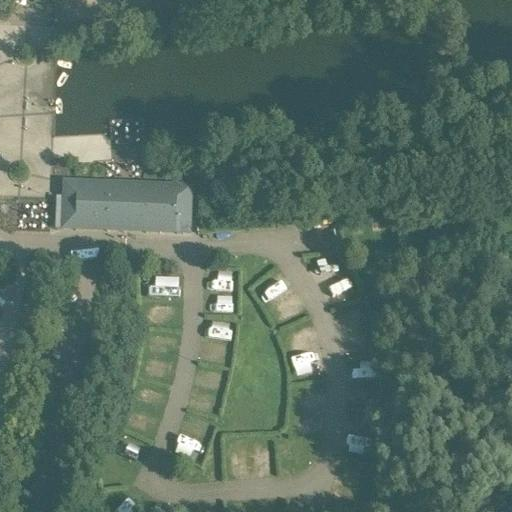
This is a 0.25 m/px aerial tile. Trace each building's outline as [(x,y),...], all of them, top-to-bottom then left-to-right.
[(125,192),(77,190),(76,196),(75,232),(113,233),(144,234),(187,236),(188,218),(188,204),(188,194),(125,192)] [(385,219),(370,220),(371,234),(385,234),(385,219)] [(284,277),(263,286),(272,306),(293,297),(284,277)] [(302,317),(295,301),(275,308),(281,325),(302,317)] [(368,336),(352,339),(354,354),(370,351),(368,336)] [(317,440),(320,423),(302,420),(299,437),(317,440)]
